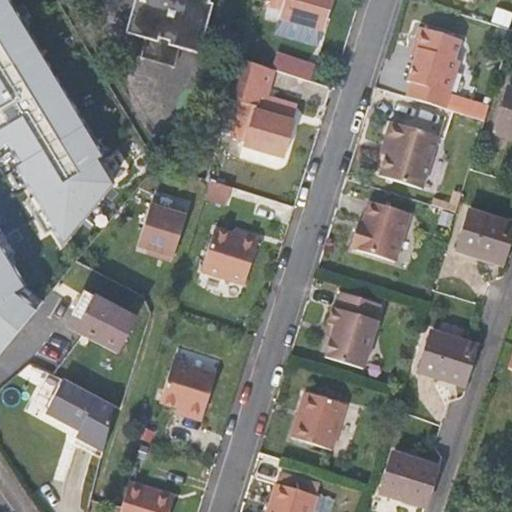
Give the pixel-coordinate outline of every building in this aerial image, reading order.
[(0,0),(0,346),(35,306),(20,295),(28,290),(0,242),(0,163),(19,153),(26,166),(21,169),(67,251),(117,187),(102,162),(107,159),(8,0),(0,0)] [(133,0),(124,33),(142,38),(156,43),(157,38),(167,41),(166,45),(176,48),(196,54),(211,5),(207,4),(207,0),(133,0)] [(271,0),(270,4),(284,9),(282,17),(325,30),(334,0),(271,0)] [(407,96),(445,107),(460,59),(455,58),(461,39),(419,26),(413,47),(418,48),(416,56),(408,81),(411,82),(407,96)] [(137,58),(170,68),(176,48),(166,45),(167,41),(157,38),(156,43),(142,38),(137,58)] [(313,78),(317,59),(277,52),(274,70),(313,78)] [(290,121),(253,109),(255,104),(253,104),(256,94),(258,95),(268,67),(241,58),(229,96),(239,100),(227,132),(242,137),(239,144),(280,158),(292,122),(290,121)] [(511,90),(508,90),(496,130),(511,134),(511,90)] [(290,106),(258,95),(256,94),(253,104),(255,104),(253,109),(290,121),(295,107),(290,106)] [(385,155),(378,175),(421,188),(437,135),(390,121),(384,138),(389,140),(385,155)] [(389,140),(384,138),(380,153),(385,155),(389,140)] [(409,211),(367,200),(361,220),(359,228),(355,227),(349,247),(395,260),(409,211)] [(168,260),(182,215),(147,203),(134,246),(153,252),(152,255),(168,260)] [(511,229),(511,224),(468,212),(456,250),(501,265),(511,229)] [(200,272),(243,286),(258,239),(239,233),(238,237),(231,235),(213,230),(200,272)] [(380,303),(340,291),(335,307),(331,306),(327,323),(329,323),(334,324),(330,337),(324,356),(363,367),(377,320),(375,319),(380,303)] [(83,319),(76,331),(114,351),(132,318),(87,294),(76,316),(83,319)] [(334,324),(329,323),(325,335),(330,337),(334,324)] [(475,347),(430,334),(418,372),(461,387),(475,347)] [(183,411),(182,415),(200,421),(215,375),(171,361),(158,403),(176,409),(183,411)] [(107,407),(57,380),(39,414),(72,432),(69,438),(96,453),(97,453),(107,407)] [(330,449),(345,404),(304,391),(289,436),(330,449)] [(379,492),(424,507),(437,468),(391,453),(379,492)] [(278,471),(275,482),(315,496),(319,484),(278,471)] [(163,511),(170,493),(125,478),(113,511),(163,511)] [(310,511),(315,496),(275,482),(264,511),(310,511)]
